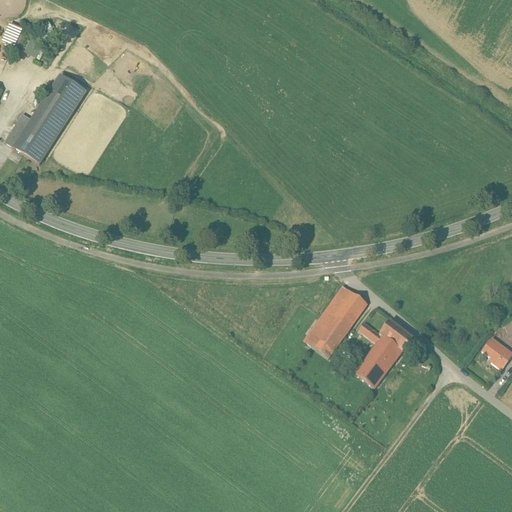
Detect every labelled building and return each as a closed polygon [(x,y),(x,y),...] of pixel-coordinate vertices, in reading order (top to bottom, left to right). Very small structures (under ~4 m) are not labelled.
[(60,43),(48,22),(37,28),(49,49),(60,43)] [(23,25),(12,48),(20,51),(26,37),(30,28),(23,25)] [(20,51),(38,60),(45,45),(26,37),(20,51)] [(32,122),(13,150),(39,166),(85,93),(60,77),(32,122)] [(22,116),(4,144),(13,150),(32,122),(22,116)] [(342,289),(303,343),(328,361),(367,307),(342,289)] [(412,341),(389,324),(379,337),(402,354),(402,355),(412,341)] [(379,337),(363,325),(358,333),(376,346),(354,376),(374,391),(402,354),(379,337)] [(511,357),(511,356),(491,341),(481,354),(493,363),(491,365),(501,373),(511,357)]
